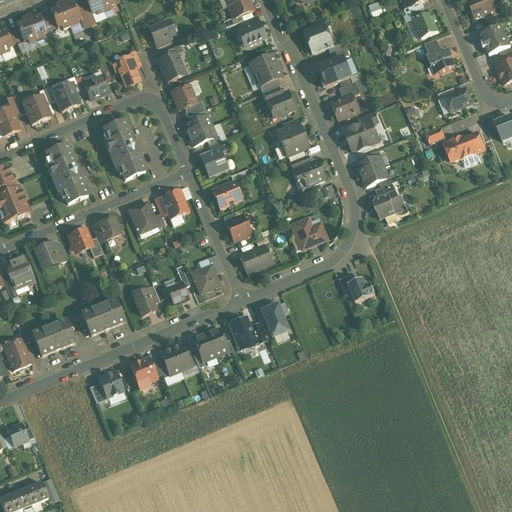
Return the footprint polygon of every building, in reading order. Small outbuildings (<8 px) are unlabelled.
[(97,0),(85,0),(84,1),(85,3),(90,15),(91,17),(95,15),(96,18),(104,15),(97,0)] [(97,0),(104,15),(111,12),(109,9),(113,7),(113,6),(110,0),(97,0)] [(223,0),(228,11),(248,2),(247,0),(223,0)] [(426,0),(407,0),(412,10),(428,3),(426,0)] [(486,0),(479,0),(468,5),(475,22),(483,19),(486,20),(490,18),(491,15),(493,14),(486,0)] [(248,2),(228,11),(232,22),(233,23),(240,20),(253,14),(248,2)] [(85,3),(79,5),(85,18),(90,15),(85,3)] [(73,5),(67,8),(64,7),(63,4),(60,6),(69,29),(76,26),(75,23),(79,22),(73,7),(73,5)] [(369,8),(373,18),(382,15),(378,4),(369,8)] [(79,5),(73,7),(79,20),(85,18),(79,5)] [(55,7),(56,10),(55,13),(50,15),(50,17),(56,30),(56,31),(60,29),(62,33),(69,29),(60,6),(55,7)] [(423,11),(410,17),(413,23),(426,18),(423,11)] [(426,18),(413,23),(421,43),(439,35),(434,24),(437,23),(433,15),(426,18)] [(56,30),(50,17),(45,19),(51,32),(56,30)] [(39,19),(33,22),(30,21),(29,18),(26,20),(35,43),(42,40),(41,37),(46,36),(40,21),(39,19)] [(51,32),(45,19),(40,21),(45,34),(51,32)] [(326,19),(311,26),(313,31),(313,32),(324,27),(325,31),(330,29),(326,19)] [(26,20),(22,21),(23,24),(21,26),(16,29),(17,32),(21,42),(22,45),(27,43),(28,46),(35,43),(26,20)] [(240,20),(233,23),(232,22),(223,26),(225,32),(238,27),(242,25),(240,20)] [(255,27),(253,21),(242,25),(238,27),(241,33),(255,27)] [(169,23),(149,32),(155,45),(168,40),(175,37),(169,23)] [(499,23),(483,30),(485,36),(502,29),(499,23)] [(241,33),(238,35),(244,51),(265,42),(258,26),(255,27),(241,33)] [(324,27),(313,32),(313,31),(302,36),(305,43),(307,42),(313,57),(330,50),(328,44),(330,41),(328,38),(325,38),(324,36),(325,31),(324,27)] [(485,36),(480,38),(484,46),(481,47),(483,52),(486,51),(489,59),(499,55),(510,50),(502,29),(485,36)] [(21,42),(17,32),(11,34),(16,45),(21,42)] [(5,34),(0,35),(0,53),(2,58),(9,55),(8,52),(12,50),(11,47),(6,36),(5,34)] [(16,45),(11,34),(6,36),(11,47),(16,45)] [(168,40),(155,45),(157,51),(170,45),(168,40)] [(436,43),(425,48),(430,60),(439,56),(440,54),(441,54),(436,43)] [(180,48),(163,55),(166,61),(176,56),(177,57),(183,54),(180,48)] [(346,50),(330,57),(333,64),(343,60),(343,61),(349,58),(346,50)] [(511,53),(510,50),(499,55),(502,60),(511,55),(511,53)] [(444,55),(441,54),(440,54),(439,56),(430,60),(427,61),(431,71),(435,69),(435,70),(437,69),(440,76),(455,70),(449,58),(451,57),(449,53),(444,55)] [(136,55),(125,59),(126,62),(129,60),(134,71),(141,68),(136,55)] [(177,57),(176,56),(166,61),(158,64),(167,85),(185,77),(177,57)] [(511,56),(501,61),(504,67),(511,63),(511,56)] [(272,59),(250,68),(259,90),(277,83),(281,81),(272,59)] [(126,62),(120,64),(123,72),(119,74),(124,87),(132,84),(133,86),(139,83),(134,71),(129,60),(126,62)] [(333,64),(317,71),(325,91),(340,85),(351,81),(351,80),(343,61),(343,60),(333,64)] [(511,63),(504,67),(497,71),(499,76),(498,77),(498,78),(499,82),(501,83),(501,82),(504,88),(511,84),(511,63)] [(104,68),(98,70),(102,78),(105,87),(111,85),(104,68)] [(102,78),(83,86),(91,104),(109,96),(105,87),(102,78)] [(80,94),(74,80),(68,82),(70,88),(71,87),(74,96),(80,94)] [(351,81),(340,85),(342,91),(353,86),(351,81)] [(277,83),(259,90),(262,97),(277,91),(280,89),(277,83)] [(342,91),(339,92),(344,103),(352,99),(353,100),(360,96),(356,85),(353,86),(342,91)] [(53,95),(56,104),(61,116),(79,108),(74,96),(71,87),(70,88),(53,95)] [(196,106),(189,88),(171,96),(177,110),(180,109),(182,110),(183,112),(184,111),(197,106),(196,106)] [(51,89),(45,92),(50,106),(56,104),(53,95),(51,89)] [(277,91),(263,97),(267,106),(281,100),(277,91)] [(454,91),(438,98),(440,103),(445,101),(456,97),(454,91)] [(50,106),(45,92),(39,95),(41,100),(45,108),(50,106)] [(456,97),(445,101),(451,116),(472,108),(466,93),(456,97)] [(281,100),(267,106),(270,115),(274,114),(277,120),(279,120),(282,121),(285,119),(286,116),(294,113),(288,97),(281,100)] [(344,103),(332,108),(339,124),(356,117),(353,111),(355,106),(353,100),(352,99),(344,103)] [(15,105),(13,100),(6,103),(10,111),(14,119),(20,116),(15,105)] [(24,107),(23,107),(27,116),(32,128),(50,120),(45,108),(41,100),(24,107)] [(22,102),(15,105),(20,116),(21,118),(27,116),(23,107),(24,107),(22,102)] [(201,104),(196,106),(197,106),(184,111),(188,120),(195,117),(205,113),(201,104)] [(10,111),(0,115),(0,133),(3,140),(20,133),(14,119),(10,111)] [(205,113),(195,117),(198,123),(207,119),(209,118),(207,112),(205,113)] [(374,117),(357,124),(360,130),(370,125),(371,128),(378,126),(374,117)] [(198,123),(185,128),(189,139),(211,130),(207,119),(198,123)] [(511,120),(496,127),(504,146),(511,142),(511,120)] [(295,123),(282,128),(285,133),(285,134),(297,128),(295,123)] [(127,147),(126,145),(131,143),(129,137),(130,136),(128,131),(127,132),(124,124),(116,127),(116,129),(112,130),(111,129),(104,132),(109,145),(105,146),(105,147),(108,146),(111,153),(108,154),(116,173),(120,171),(125,183),(132,180),(132,179),(136,177),(137,179),(145,175),(142,168),(143,167),(140,162),(137,157),(132,159),(131,156),(134,150),(127,147)] [(360,130),(344,136),(353,156),(358,153),(360,151),(366,148),(370,150),(379,146),(371,128),(370,125),(360,130)] [(30,136),(39,133),(37,126),(28,129),(30,136)] [(297,128),(285,134),(285,133),(276,137),(282,150),(286,160),(286,161),(295,157),(308,152),(304,143),(303,143),(297,128)] [(211,130),(189,139),(193,149),(207,144),(216,140),(211,130)] [(441,132),(425,138),(430,149),(445,142),(441,132)] [(464,140),(445,148),(449,158),(448,160),(450,163),(452,165),(453,166),(461,163),(462,164),(478,157),(485,154),(478,137),(465,142),(464,140)] [(216,140),(207,144),(209,149),(210,149),(221,145),(218,139),(216,140)] [(221,145),(210,149),(213,155),(219,153),(220,156),(230,152),(226,142),(221,145)] [(66,148),(58,151),(59,152),(54,154),(54,153),(46,156),(51,169),(48,170),(48,171),(51,170),(53,177),(51,178),(59,197),(62,195),(68,207),(75,204),(75,203),(79,201),(80,202),(88,199),(84,191),(85,191),(83,186),(82,186),(80,181),(75,183),(74,180),(76,174),(71,171),(70,171),(69,169),(74,166),(72,161),(73,160),(70,155),(69,156),(66,148)] [(282,150),(277,152),(275,155),(278,162),(281,162),(286,160),(282,150)] [(308,152),(295,157),(298,162),(306,159),(310,157),(308,152)] [(213,155),(200,160),(208,179),(227,171),(220,156),(219,153),(213,155)] [(381,159),(379,154),(368,158),(370,164),(380,160),(381,159)] [(295,157),(287,160),(290,166),(298,162),(295,157)] [(478,157),(462,164),(465,171),(480,164),(481,164),(478,157)] [(290,166),(293,174),(310,167),(306,159),(298,162),(290,166)] [(370,164),(357,169),(362,180),(384,171),(380,160),(370,164)] [(293,174),(292,175),(297,186),(302,184),(304,185),(306,191),(324,184),(316,165),(310,167),(293,174)] [(16,193),(7,171),(0,173),(0,218),(3,227),(29,216),(19,192),(16,193)] [(384,171),(362,180),(367,191),(379,186),(389,182),(384,171)] [(247,172),(230,179),(233,184),(249,177),(247,172)] [(389,182),(379,186),(381,191),(390,188),(393,187),(390,181),(389,182)] [(233,185),(225,188),(225,189),(213,195),(215,201),(214,204),(217,205),(220,212),(228,209),(232,210),(233,207),(241,203),(239,198),(240,195),(237,194),(233,185)] [(320,191),(323,202),(338,197),(334,186),(320,191)] [(381,191),(376,194),(379,201),(393,195),(390,188),(381,191)] [(179,193),(161,201),(168,218),(170,222),(188,215),(179,193)] [(379,201),(375,203),(373,206),(380,223),(389,220),(395,218),(395,217),(406,212),(402,201),(399,202),(395,194),(393,195),(379,201)] [(168,218),(161,201),(154,204),(160,217),(161,220),(168,218)] [(153,220),(148,206),(129,214),(138,237),(157,229),(153,220)] [(240,213),(223,220),(225,225),(242,218),(240,213)] [(160,217),(153,220),(157,229),(158,232),(165,229),(161,220),(160,217)] [(242,218),(225,225),(234,245),(251,238),(242,218)] [(114,220),(97,228),(98,229),(104,244),(121,237),(120,235),(121,234),(122,232),(121,229),(118,228),(117,228),(114,220)] [(308,222),(291,229),(301,254),(327,243),(320,227),(311,230),(308,222)] [(104,244),(98,229),(92,232),(96,241),(98,247),(104,244)] [(85,232),(68,240),(72,248),(70,252),(83,257),(84,253),(89,251),(93,250),(90,243),(85,232)] [(266,240),(255,244),(258,250),(268,245),(266,240)] [(96,241),(90,243),(93,250),(89,251),(93,261),(103,257),(98,247),(96,241)] [(53,250),(58,263),(58,264),(59,267),(68,263),(61,246),(53,250)] [(52,247),(35,254),(43,273),(59,267),(58,264),(58,263),(53,250),(52,247)] [(264,249),(239,259),(247,277),(259,272),(259,271),(271,266),(264,249)] [(22,259),(9,264),(8,266),(10,270),(8,276),(10,281),(15,292),(26,287),(29,288),(33,287),(34,284),(33,281),(32,281),(23,260),(22,259)] [(215,259),(207,262),(210,269),(211,269),(215,278),(222,275),(215,259)] [(210,269),(194,276),(193,281),(200,298),(219,289),(215,278),(211,269),(210,269)] [(352,278),(339,283),(346,300),(352,298),(348,288),(355,285),(352,278)] [(15,292),(10,281),(3,284),(4,287),(10,301),(17,298),(15,292)] [(173,284),(172,282),(164,285),(166,289),(166,290),(167,292),(175,288),(173,284)] [(355,285),(348,288),(352,298),(356,307),(371,301),(371,300),(375,298),(371,288),(367,289),(364,282),(355,285)] [(175,288),(167,292),(173,308),(188,302),(182,286),(175,288)] [(159,304),(153,290),(147,293),(153,307),(159,304)] [(147,293),(133,299),(142,319),(156,314),(153,307),(147,293)] [(115,303),(81,316),(91,339),(124,325),(115,303)] [(283,306),(277,309),(282,320),(288,318),(283,306)] [(277,308),(261,315),(261,316),(268,332),(272,341),(288,334),(282,320),(277,309),(277,308)] [(260,327),(263,334),(268,332),(261,316),(256,318),(260,327)] [(246,321),(229,328),(240,353),(245,351),(246,348),(253,351),(254,347),(256,347),(256,346),(250,331),(246,321)] [(65,323),(32,337),(41,359),(75,345),(65,323)] [(260,327),(250,331),(256,346),(256,347),(256,348),(267,343),(263,334),(260,327)] [(218,332),(205,337),(215,360),(227,355),(227,354),(223,345),(218,332)] [(24,333),(18,336),(21,342),(23,347),(29,345),(24,333)] [(205,337),(193,343),(198,355),(202,365),(203,365),(215,360),(205,337)] [(21,342),(4,349),(9,361),(8,361),(13,374),(31,366),(23,347),(21,342)] [(229,343),(223,345),(227,354),(227,355),(228,359),(234,356),(229,343)] [(182,347),(177,349),(174,348),(170,350),(180,374),(191,369),(187,360),(182,347)] [(180,374),(170,350),(166,352),(165,354),(160,356),(165,369),(169,379),(180,374)] [(198,355),(193,358),(197,368),(199,371),(205,369),(203,365),(202,365),(198,355)] [(197,368),(193,358),(187,360),(191,369),(192,371),(197,368)] [(140,365),(137,364),(133,365),(132,368),(130,369),(138,386),(144,384),(148,385),(156,382),(156,380),(149,363),(148,361),(140,365)] [(160,372),(155,361),(149,363),(156,380),(162,377),(160,372)] [(169,379),(165,369),(160,372),(162,377),(164,382),(170,380),(169,379)] [(115,375),(99,382),(100,385),(107,400),(123,393),(115,375)] [(100,385),(89,390),(96,407),(108,402),(107,400),(100,385)] [(21,427),(6,433),(8,439),(13,449),(27,443),(23,432),(21,427)] [(29,430),(23,432),(27,443),(33,440),(29,430)] [(8,439),(3,441),(6,449),(7,451),(13,449),(8,439)] [(51,480),(43,483),(51,505),(59,502),(51,480)] [(41,485),(32,488),(39,504),(47,501),(41,485)] [(32,488),(24,492),(30,508),(39,504),(32,488)] [(24,492),(15,495),(22,511),(30,508),(24,492)] [(15,495),(7,499),(12,511),(19,511),(22,511),(15,495)] [(12,511),(7,499),(0,501),(0,506),(2,511),(12,511)]
